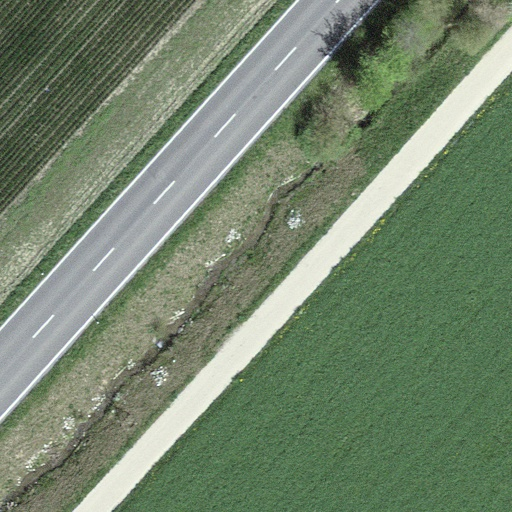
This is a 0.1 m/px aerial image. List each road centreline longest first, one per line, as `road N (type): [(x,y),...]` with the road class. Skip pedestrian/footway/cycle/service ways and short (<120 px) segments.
road 1 (track): [(94,511),(511,50)]
road 2 (secondary): [(0,374),(337,0)]
